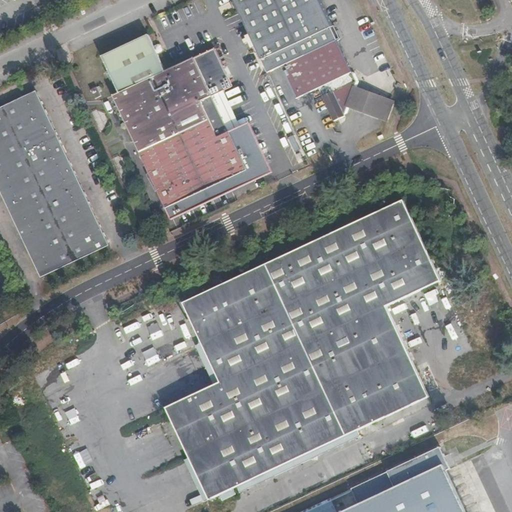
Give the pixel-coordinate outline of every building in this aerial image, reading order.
[(318,0),(233,0),(244,22),(255,17),(267,42),(256,47),(268,74),(281,67),(296,99),(319,89),(335,122),(345,117),(344,116),(347,114),(350,106),(356,90),(359,82),(355,73),(352,73),(318,0)] [(255,17),(244,22),(256,47),(267,42),(255,17)] [(166,208),(247,171),(229,132),(217,137),(201,102),(213,97),(195,58),(166,72),(148,36),(103,57),(120,93),(113,96),(166,208)] [(215,49),(195,58),(213,97),(233,86),(215,49)] [(385,100),(356,90),(350,106),(379,116),(385,100)] [(0,189),(42,278),(109,246),(37,92),(0,108),(0,189)] [(394,104),(385,100),(379,116),(388,120),(394,104)] [(256,166),(264,162),(261,157),(254,161),(256,166)] [(387,307),(441,281),(403,201),(184,304),(221,383),(167,409),(210,500),(429,397),(387,307)] [(431,326),(456,314),(445,291),(420,302),(431,326)] [(474,352),(460,323),(449,328),(451,332),(442,336),(454,362),(474,352)] [(149,417),(160,441),(170,436),(159,412),(149,417)] [(170,436),(160,441),(181,486),(191,481),(170,436)] [(466,511),(447,471),(441,459),(445,457),(441,447),(352,489),(359,505),(343,511),(466,511)] [(441,459),(447,471),(451,469),(445,457),(441,459)]
